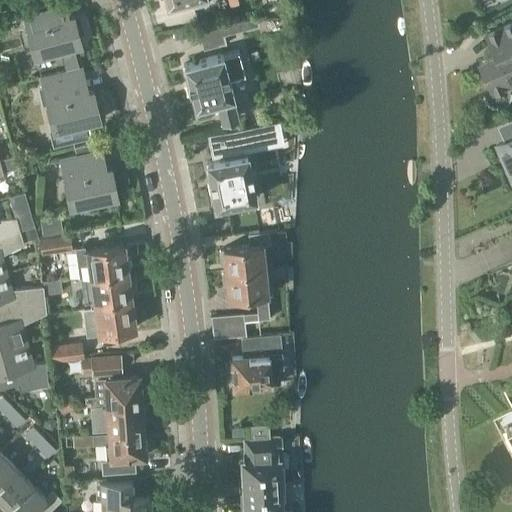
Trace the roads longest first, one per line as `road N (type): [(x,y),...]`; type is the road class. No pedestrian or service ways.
road 1 (unclassified): [(121,0),(186,280),(199,511)]
road 2 (unclassified): [(458,511),(424,0)]
